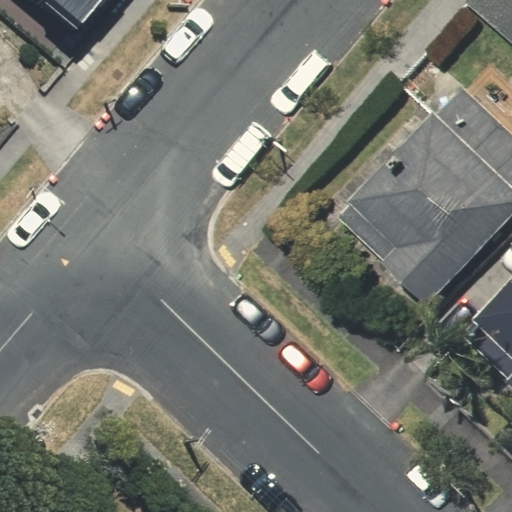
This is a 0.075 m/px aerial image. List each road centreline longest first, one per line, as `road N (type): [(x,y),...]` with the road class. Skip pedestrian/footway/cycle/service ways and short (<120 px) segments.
road 1 (residential): [(93,237),(383,511)]
road 2 (residential): [(93,237),(293,0)]
road 3 (residential): [(0,349),(93,237)]
